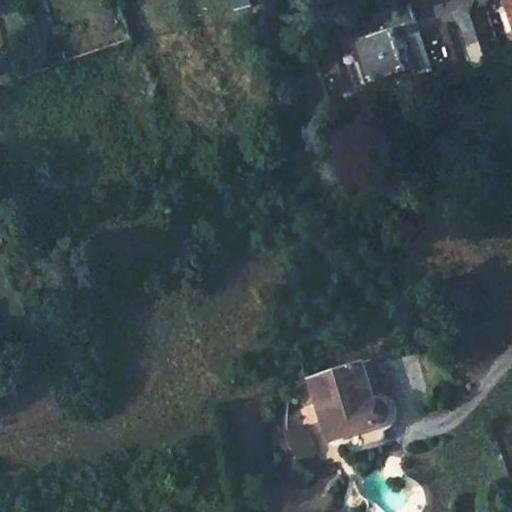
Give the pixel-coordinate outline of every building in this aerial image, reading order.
[(511,0),(503,0),(511,26),(511,0)] [(379,28),(353,37),(371,84),(420,65),(416,54),(425,51),(407,2),(374,14),(379,28)] [(444,151),(422,159),(429,177),(450,171),(444,151)] [(317,376),(333,440),(400,421),(394,396),(381,401),(370,360),(317,376)] [(309,423),(285,429),(294,461),(318,455),(309,423)]
